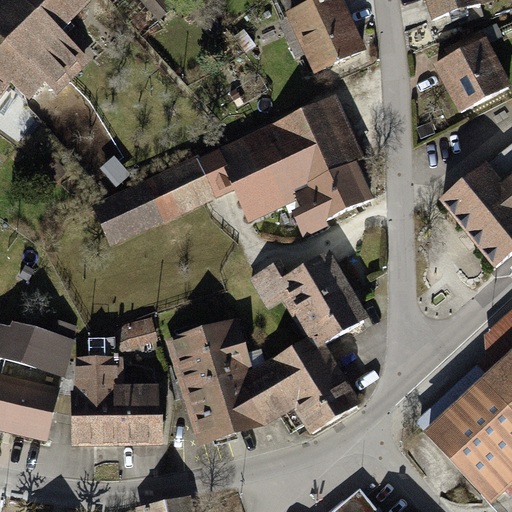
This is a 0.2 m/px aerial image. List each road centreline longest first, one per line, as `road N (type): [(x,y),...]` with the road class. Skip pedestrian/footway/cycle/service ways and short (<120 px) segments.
road 1 (tertiary): [(0,478),(61,492),(159,490),(323,448),(366,425)]
road 2 (residential): [(418,368),(386,0)]
road 3 (residential): [(270,511),(366,425)]
road 4 (tertiary): [(418,368),(511,283)]
